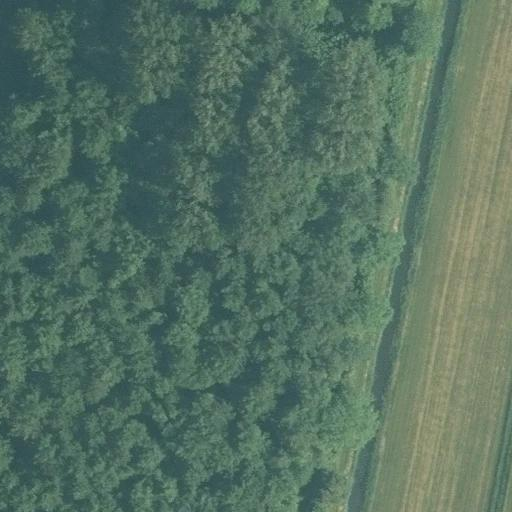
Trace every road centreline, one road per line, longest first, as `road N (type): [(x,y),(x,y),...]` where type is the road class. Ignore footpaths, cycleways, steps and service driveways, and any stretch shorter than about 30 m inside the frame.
road 1 (track): [(331,511),(432,0)]
road 2 (track): [(424,43),(213,0)]
